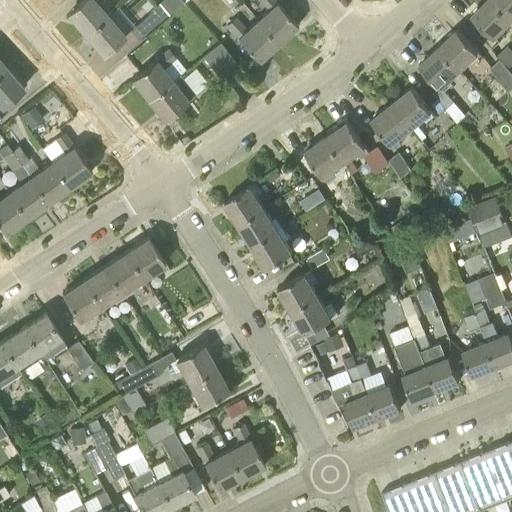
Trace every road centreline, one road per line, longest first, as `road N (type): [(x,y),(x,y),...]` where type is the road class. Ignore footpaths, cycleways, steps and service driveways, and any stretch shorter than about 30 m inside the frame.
road 1 (residential): [(330,471),(295,388),(170,185)]
road 2 (residential): [(170,185),(1,0)]
road 3 (residential): [(170,185),(366,41)]
road 4 (residential): [(0,295),(170,185)]
road 5 (residential): [(330,471),(511,401)]
